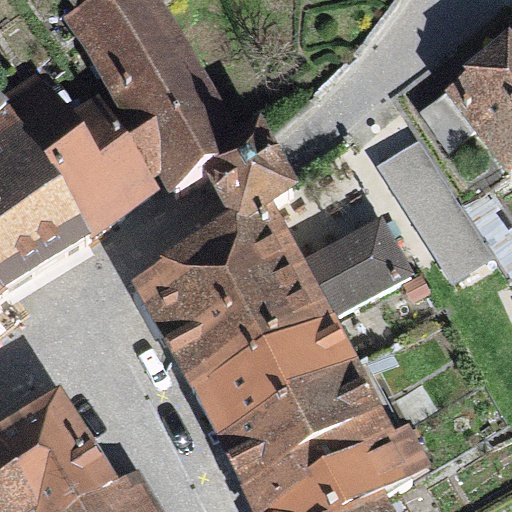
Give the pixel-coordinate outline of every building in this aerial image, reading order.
[(110,103),(167,187),(174,197),(208,173),(248,144),(157,0),(137,0),(76,43),(110,103)] [(511,53),(425,115),(455,158),(482,139),(511,180),(511,53)] [(11,121),(101,241),(167,187),(110,103),(84,120),(42,73),(3,103),(11,121)] [(0,128),(0,286),(3,291),(101,241),(11,121),(0,128)] [(267,131),(248,144),(208,173),(227,197),(241,218),(251,231),(281,214),(307,197),(284,157),(267,131)] [(417,142),(375,164),(450,280),(489,256),(417,142)] [(251,231),(241,218),(195,251),(141,289),(255,511),(359,511),(390,496),(427,477),(338,317),(302,258),(281,214),(251,231)] [(383,214),(302,258),(338,317),(411,277),(383,214)] [(70,399),(0,446),(0,511),(93,511),(122,494),(70,399)] [(122,494),(93,511),(149,511),(134,487),(122,494)] [(398,511),(390,496),(359,511),(398,511)]
